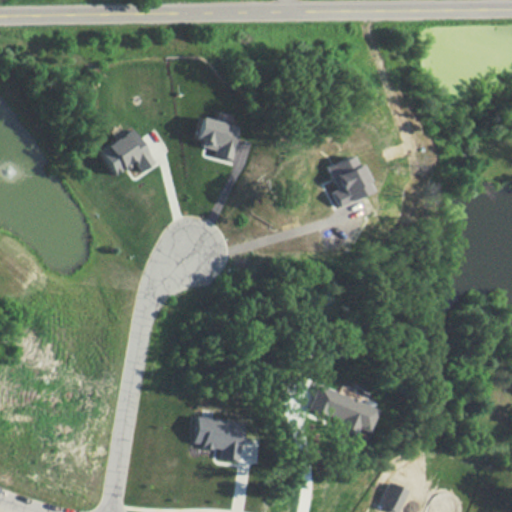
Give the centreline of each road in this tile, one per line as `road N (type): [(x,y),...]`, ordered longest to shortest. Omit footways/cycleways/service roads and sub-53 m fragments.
road 1 (tertiary): [(0,17),(511,9)]
road 2 (residential): [(110,511),(139,305),(187,249)]
